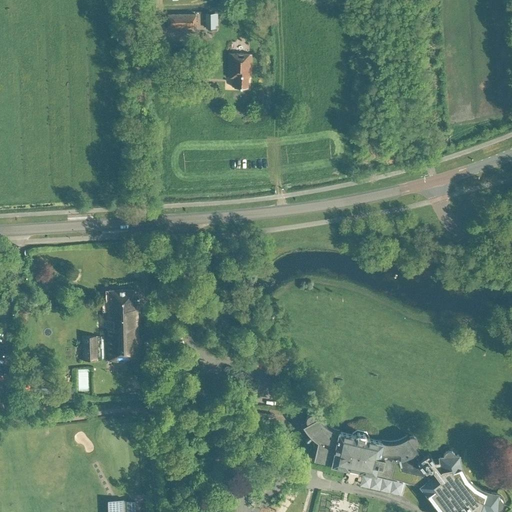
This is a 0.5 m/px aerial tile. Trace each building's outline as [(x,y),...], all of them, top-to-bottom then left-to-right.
[(205,13),(205,28),(214,28),(214,25),(216,25),(216,13),(205,13)] [(167,28),(195,27),(195,14),(166,14),(167,28)] [(170,56),(185,55),(186,55),(187,54),(188,53),(189,52),(190,50),(191,49),(192,47),(192,44),(170,45),(170,56)] [(250,77),(251,53),(228,53),(227,77),(234,77),(234,87),(247,88),(248,77),(250,77)] [(105,335),(96,335),(97,359),(105,359),(140,358),(138,301),(135,301),(135,289),(108,289),(108,299),(104,299),(104,300),(106,300),(106,308),(104,308),(105,335)] [(96,335),(81,336),(82,360),(97,359),(96,335)] [(258,365),(264,354),(250,347),(246,357),(240,354),(237,359),(256,369),(256,368),(259,369),(261,366),(258,365)] [(353,434),(338,431),(338,430),(332,428),(326,425),(322,420),(318,415),(315,409),(311,411),(309,414),(307,417),(307,421),(301,424),(305,430),(310,436),(316,441),(312,459),(347,467),(345,473),(346,473),(347,474),(348,474),(348,475),(348,479),(348,480),(348,481),(349,481),(350,482),(351,481),(352,481),(353,480),(354,476),(354,475),(355,475),(356,475),(357,475),(358,470),(375,473),(390,476),(419,483),(439,509),(437,511),(436,511),(502,511),(500,508),(503,506),(504,502),(503,498),(500,495),(497,494),(497,492),(489,491),(482,489),(476,485),(470,480),(465,474),(461,468),(459,461),(458,454),(456,454),(456,453),(454,450),(451,447),(448,447),(444,448),(441,451),(440,455),(441,457),(432,458),(430,455),(429,455),(427,453),(424,455),(423,454),(422,455),(414,445),(416,443),(416,440),(415,438),(413,436),(410,436),(408,437),(406,435),(401,438),(394,440),(388,440),(381,439),(381,440),(366,437),(366,436),(364,433),(357,431),(354,433),(353,434)] [(272,425),(274,414),(255,411),(253,422),(272,425)] [(133,511),(133,500),(110,501),(110,511),(113,511),(126,511),(133,511)]
